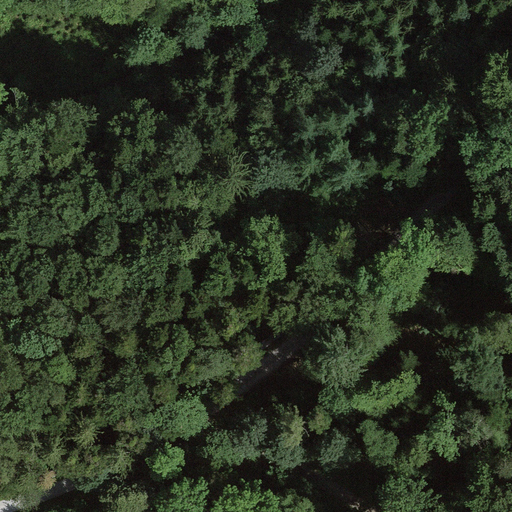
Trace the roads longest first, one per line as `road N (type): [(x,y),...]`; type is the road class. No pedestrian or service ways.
road 1 (track): [(153,441),(209,415),(450,208),(511,120)]
road 2 (track): [(0,509),(153,441)]
